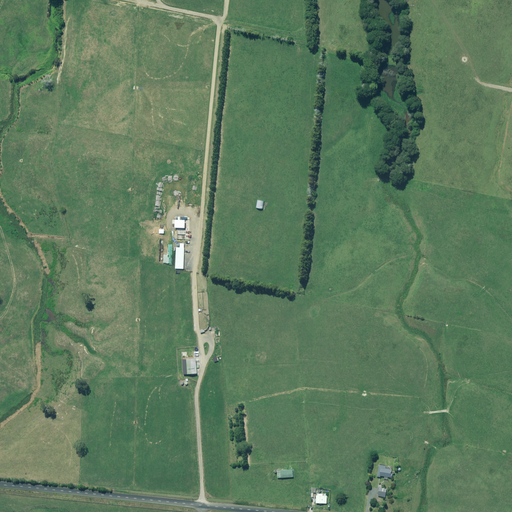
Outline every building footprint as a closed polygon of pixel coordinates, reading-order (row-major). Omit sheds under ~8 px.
[(183,262),(167,259),(166,266),(182,269),(183,262)] [(198,374),(197,359),(184,360),(184,371),(184,374),(198,374)] [(393,467),(380,465),(378,477),(381,477),(381,476),(385,476),(385,479),(388,479),(389,477),(393,478),(394,473),(392,473),(393,467)] [(294,477),(294,470),(278,471),(279,478),(294,477)] [(388,489),(381,488),(379,496),(386,497),(388,489)] [(325,494),(318,494),(317,503),(328,504),(328,496),(324,496),(325,494)]
